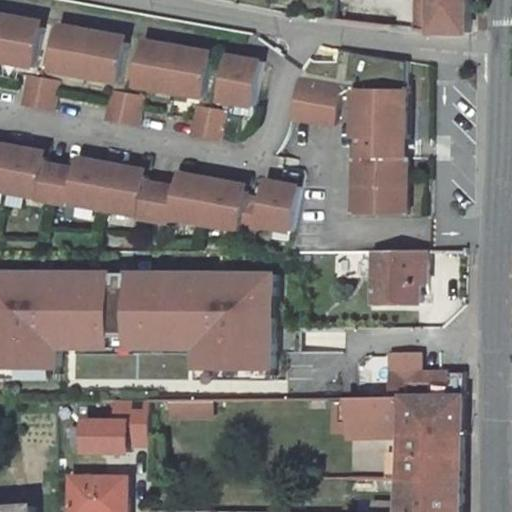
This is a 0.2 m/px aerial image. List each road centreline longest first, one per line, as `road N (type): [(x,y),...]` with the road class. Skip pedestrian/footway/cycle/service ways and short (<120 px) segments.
road 1 (unknown): [(303,30),(277,124),(250,153),(207,154),(0,117)]
road 2 (residential): [(506,66),(126,0)]
road 3 (secondary): [(506,66),(503,398)]
